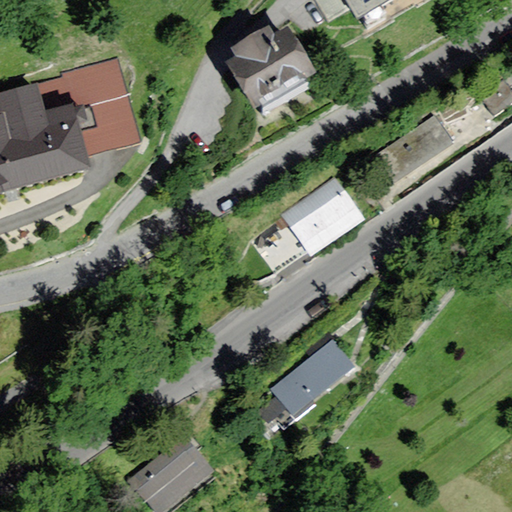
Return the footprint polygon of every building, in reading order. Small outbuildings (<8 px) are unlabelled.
[(349,0),(358,15),(363,13),(369,22),(408,0),(349,0)] [(240,59),(231,64),(254,104),(312,71),(289,30),(274,38),(270,30),(235,50),(237,55),(240,59)] [(33,86),(41,115),(73,106),(85,150),(139,136),(119,63),(33,86)] [(511,93),(504,82),(483,97),(489,105),(494,113),(511,99),(511,93)] [(0,113),(3,124),(0,125),(0,191),(12,188),(89,167),(85,150),(73,106),(41,115),(33,86),(0,94),(0,113)] [(433,119),(380,155),(382,158),(395,178),(411,167),(449,143),(433,119)] [(336,183),(286,216),(311,253),(360,220),(336,183)] [(303,365),(275,389),(281,397),(290,408),(295,412),(351,364),(332,341),(303,365)] [(269,426),(290,408),(281,397),(260,414),(269,426)] [(186,442),(136,480),(159,510),(209,472),(197,457),(186,442)]
